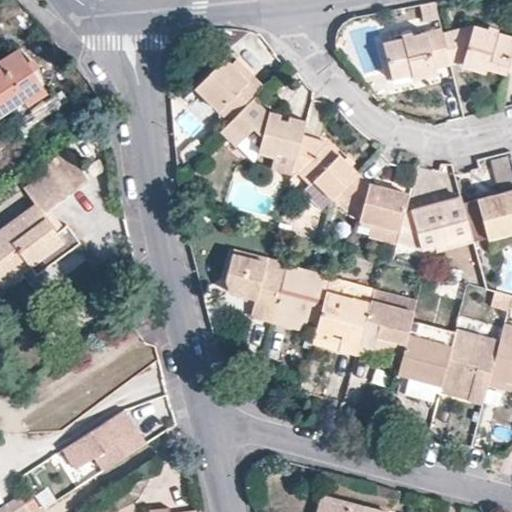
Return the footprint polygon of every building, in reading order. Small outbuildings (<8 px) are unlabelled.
[(420,24),(439,21),(437,3),(418,5),(420,24)] [(511,36),(497,32),(487,29),(471,25),(440,32),(440,34),(448,65),(449,65),(460,63),(459,66),(484,72),(485,68),(504,73),(505,69),(511,44),(511,36)] [(448,65),(440,34),(440,32),(439,28),(412,35),(401,38),(381,43),(390,79),(410,75),(411,79),(436,73),(435,68),(448,65)] [(19,50),(0,61),(0,64),(1,66),(0,67),(0,115),(24,100),(27,105),(46,92),(19,50)] [(263,87),(253,76),(247,82),(231,64),(224,56),(193,88),(226,122),(253,96),(263,87)] [(236,58),(231,64),(247,82),(253,76),(236,58)] [(300,136),(304,119),(289,116),(288,121),(278,119),(279,113),(267,111),(253,96),(226,122),(218,131),(233,146),(252,129),(260,137),(256,153),(274,158),(276,154),(294,158),(300,136)] [(350,166),(343,158),(326,141),(300,136),(294,158),(291,173),(297,173),(307,183),(311,181),(331,199),(339,191),(357,172),(350,166)] [(180,152),(182,166),(198,150),(191,141),(180,152)] [(91,180),(70,149),(49,164),(52,168),(24,186),(35,202),(0,226),(0,277),(5,285),(21,274),(30,268),(33,273),(79,242),(66,224),(62,227),(49,208),(91,180)] [(347,153),(343,158),(350,166),(354,161),(347,153)] [(511,182),(511,159),(491,166),(497,187),(511,182)] [(357,172),(339,191),(359,211),(357,220),(399,231),(405,208),(408,193),(368,183),(357,172)] [(311,181),(307,183),(301,191),(320,210),(331,199),(311,181)] [(511,188),(461,202),(472,240),(486,237),(487,239),(511,233),(511,188)] [(461,202),(459,196),(408,210),(405,208),(399,231),(398,236),(396,244),(418,250),(434,246),(434,250),(472,240),(461,202)] [(398,236),(399,231),(357,220),(355,226),(398,236)] [(233,249),(232,254),(263,262),(264,257),(233,249)] [(285,263),(264,257),(263,262),(232,254),(224,281),(228,293),(254,299),(254,306),(251,317),(270,323),(285,263)] [(328,275),(285,263),(270,323),(297,331),(299,324),(315,328),(325,288),(328,275)] [(30,268),(21,274),(32,291),(41,285),(33,273),(30,268)] [(373,287),(328,275),(325,288),(369,301),(369,298),(373,287)] [(416,298),(373,287),(369,298),(413,310),(416,298)] [(357,345),(369,301),(325,288),(315,328),(340,335),(338,340),(357,345)] [(510,295),(494,291),(490,305),(506,310),(508,303),(510,295)] [(254,299),(228,293),(229,300),(254,306),(254,299)] [(413,310),(369,298),(369,301),(357,345),(355,353),(371,358),(372,351),(400,360),(407,333),(413,310)] [(486,322),(458,315),(454,329),(483,336),(486,322)] [(511,383),(511,324),(503,322),(498,340),(487,377),(511,383)] [(315,328),(314,333),(313,337),(338,343),(336,349),(355,353),(357,345),(338,340),(340,335),(315,328)] [(498,340),(483,336),(454,329),(450,345),(440,386),(438,391),(480,403),(485,385),(487,377),(498,340)] [(421,337),(435,341),(437,334),(424,330),(421,337)] [(310,346),(313,337),(314,333),(306,331),(302,344),(310,346)] [(421,337),(407,333),(400,360),(397,375),(401,376),(440,386),(450,345),(435,341),(421,337)] [(440,386),(401,376),(396,392),(430,401),(433,390),(438,391),(440,386)] [(511,383),(487,377),(485,385),(509,391),(511,383)] [(104,470),(146,443),(124,409),(72,443),(85,463),(95,457),(104,470)] [(85,463),(72,443),(64,449),(76,469),(85,463)] [(379,511),(317,495),(312,511),(379,511)] [(0,511),(39,511),(35,497),(0,506),(0,511)]
